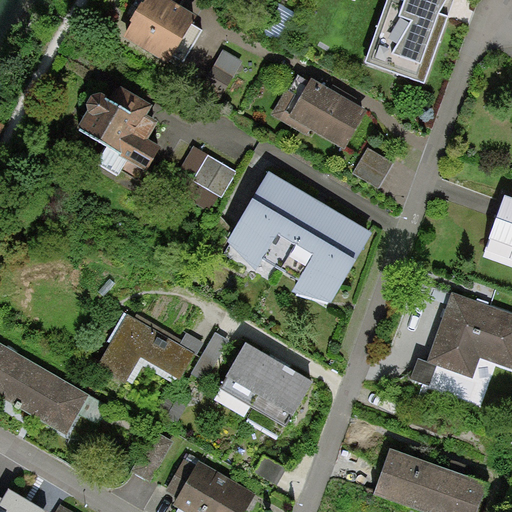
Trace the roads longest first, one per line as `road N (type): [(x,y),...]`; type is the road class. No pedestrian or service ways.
road 1 (residential): [(490,14),(304,511)]
road 2 (residential): [(0,442),(118,511)]
